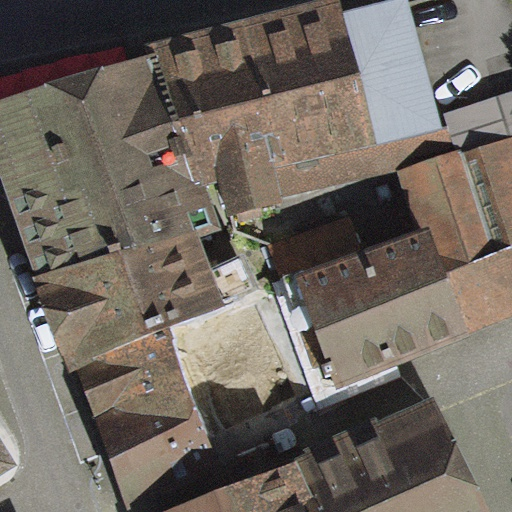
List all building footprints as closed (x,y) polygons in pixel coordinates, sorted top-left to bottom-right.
[(337,9),(161,53),(195,186),(216,181),(225,217),(285,201),(276,164),(370,140),(337,9)] [(203,217),(195,186),(161,53),(0,102),(0,162),(38,277),(195,220),(203,217)] [(511,136),(407,170),(425,223),(458,326),(511,308),(511,136)] [(260,249),(272,288),(314,399),(458,326),(425,223),(361,245),(352,218),(260,249)] [(195,220),(38,277),(70,363),(167,327),(226,305),(195,220)] [(167,327),(70,363),(117,486),(215,452),(209,439),(167,327)] [(459,511),(419,409),(248,476),(261,511),(459,511)] [(0,470),(9,466),(0,452),(0,470)] [(261,511),(248,476),(150,511),(261,511)]
